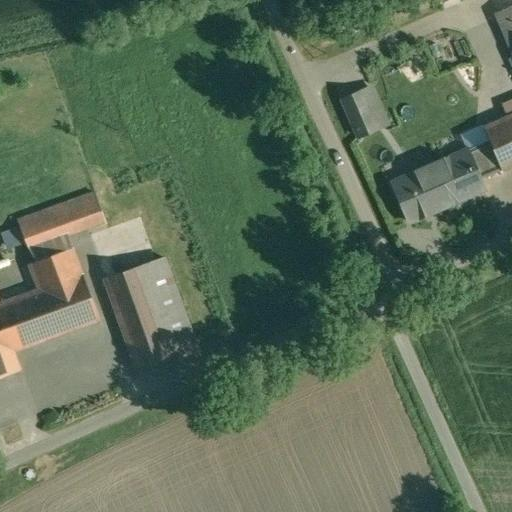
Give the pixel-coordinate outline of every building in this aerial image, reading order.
[(511,167),(511,7),(495,15),(511,54),(511,100),(502,105),(508,118),(483,129),(502,171),(511,167)] [(362,139),(396,124),(378,84),(344,98),(362,139)] [(500,171),(487,140),(419,169),(437,210),(456,202),(455,199),(483,187),(480,180),(500,171)] [(92,191),(17,218),(28,251),(103,223),(92,191)] [(5,229),(11,248),(24,243),(18,225),(5,229)] [(0,305),(0,377),(18,371),(10,350),(100,316),(74,248),(28,265),(38,291),(0,305)] [(162,258),(105,279),(137,369),(195,348),(162,258)]
